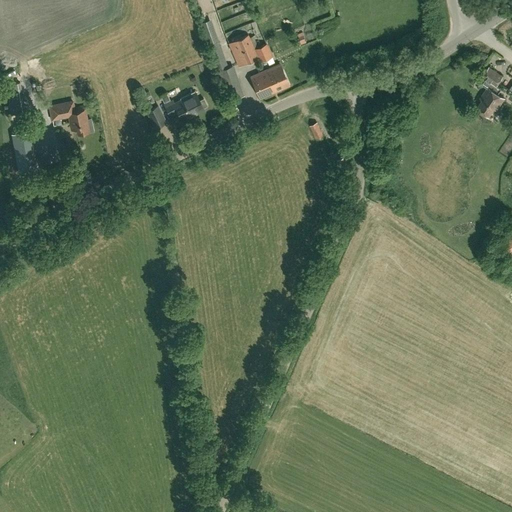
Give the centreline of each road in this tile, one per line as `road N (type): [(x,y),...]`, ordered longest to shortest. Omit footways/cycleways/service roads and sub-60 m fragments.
road 1 (unclassified): [(220,511),(359,191),(354,87)]
road 2 (unclassified): [(0,249),(270,111)]
road 3 (residential): [(354,87),(398,76),(468,36)]
